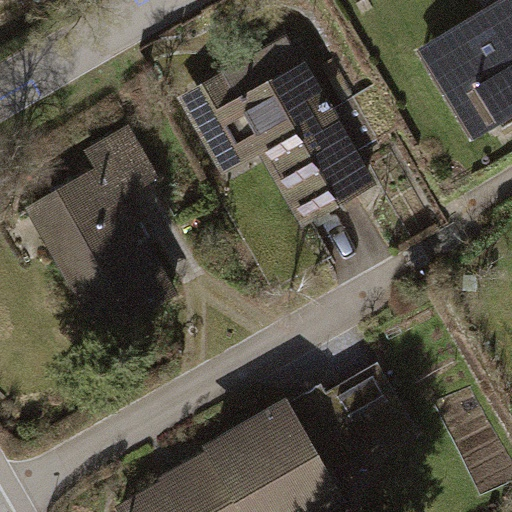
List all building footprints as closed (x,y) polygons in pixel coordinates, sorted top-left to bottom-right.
[(511,0),(472,0),(483,18),(423,52),(479,151),(511,132),(511,0)] [(291,34),(180,93),(223,173),(266,150),(308,228),(375,192),(291,34)] [(116,162),(45,198),(112,330),(183,294),(116,162)] [(320,383),(289,402),(330,472),(380,443),(386,454),(420,434),(377,360),(326,391),(320,383)] [(204,452),(113,504),(117,511),(315,511),(343,496),(330,472),(289,402),(284,395),(199,444),(204,452)]
